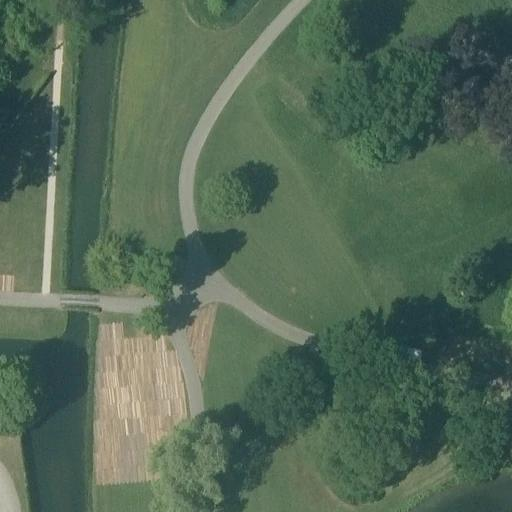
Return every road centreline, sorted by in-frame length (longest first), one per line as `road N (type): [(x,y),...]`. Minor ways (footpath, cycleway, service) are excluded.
road 1 (track): [(205,293),(183,207),(189,150),(232,81),(304,0)]
road 2 (track): [(42,301),(61,0)]
